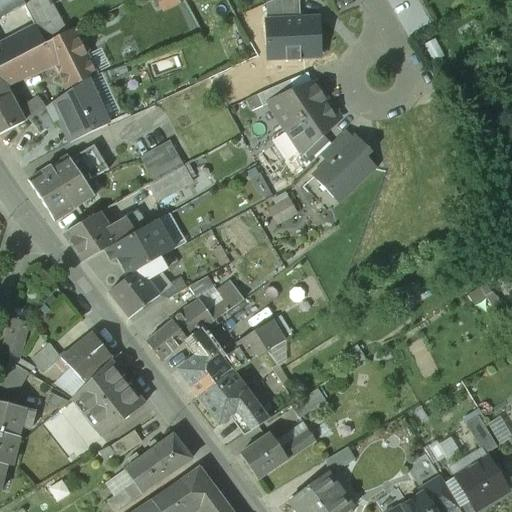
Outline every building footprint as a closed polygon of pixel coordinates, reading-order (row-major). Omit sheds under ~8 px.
[(5,0),(0,0),(0,69),(6,66),(0,53),(0,18),(11,12),(5,0)] [(21,0),(5,0),(11,12),(24,5),(21,0)] [(47,0),(21,0),(24,5),(30,18),(51,7),(47,0)] [(266,21),(299,20),(297,0),(275,0),(272,2),(265,4),(266,21)] [(34,26),(0,44),(0,53),(6,66),(50,44),(67,36),(51,7),(30,18),(34,26)] [(299,20),(266,21),(265,21),(266,42),(269,42),(270,60),(285,60),(285,63),(299,62),(299,59),(314,58),(313,39),(318,39),(317,19),(299,20)] [(78,43),(73,32),(67,36),(50,44),(60,63),(54,66),(67,93),(86,81),(87,80),(95,77),(85,57),(88,55),(88,49),(85,44),(81,42),(78,43)] [(6,66),(0,69),(0,133),(22,122),(26,120),(40,113),(45,109),(38,100),(17,112),(3,86),(54,66),(60,63),(50,44),(6,66)] [(67,93),(50,104),(58,121),(69,144),(107,126),(86,81),(67,93)] [(288,82),(256,96),(262,108),(268,105),(267,105),(293,93),(288,82)] [(293,93),(267,105),(268,105),(284,130),(326,102),(324,99),(325,95),(320,89),(317,88),(314,84),(293,93)] [(326,102),(284,130),(300,155),(301,156),(321,137),(338,120),(336,116),(336,113),(332,106),(329,105),(326,102)] [(58,121),(50,104),(45,109),(40,113),(26,120),(37,134),(58,121)] [(150,107),(113,124),(118,133),(155,118),(150,107)] [(330,145),(319,156),(327,165),(353,140),(344,131),(330,145)] [(321,137),(301,156),(300,155),(296,159),(305,169),(319,156),(330,145),(321,137)] [(327,165),(314,177),(337,202),(372,169),(361,157),(367,152),(354,139),(353,140),(327,165)] [(171,145),(142,161),(154,181),(182,166),(171,145)] [(93,146),(68,160),(66,157),(27,181),(54,222),(92,197),(83,183),(107,170),(93,146)] [(189,165),(148,187),(157,202),(192,183),(190,180),(196,176),(189,165)] [(284,195),(272,202),(275,207),(283,222),(295,215),(284,195)] [(283,222),(275,207),(269,210),(277,225),(283,222)] [(97,216),(63,235),(82,263),(103,251),(127,238),(147,227),(136,210),(105,227),(97,216)] [(147,227),(127,238),(133,248),(114,258),(115,260),(119,261),(123,269),(122,274),(126,279),(138,270),(170,252),(165,243),(169,241),(157,221),(147,227)] [(127,238),(103,251),(110,263),(115,260),(114,258),(133,248),(127,238)] [(170,252),(138,270),(126,279),(107,294),(127,319),(158,296),(146,281),(177,263),(170,252)] [(206,279),(186,290),(191,299),(211,288),(206,279)] [(174,284),(160,292),(166,301),(180,293),(174,284)] [(241,301),(230,285),(216,294),(223,304),(227,310),(241,301)] [(197,303),(167,322),(169,324),(172,321),(186,339),(198,330),(227,310),(223,304),(205,316),(197,303)] [(28,313),(13,309),(0,359),(0,371),(9,375),(15,366),(18,361),(27,325),(25,325),(28,313)] [(169,324),(145,343),(160,363),(182,342),(186,339),(172,321),(169,324)] [(271,324),(234,345),(237,349),(249,364),(285,341),(271,324)] [(221,361),(198,330),(186,339),(182,342),(194,359),(178,372),(197,399),(230,376),(249,364),(237,349),(221,361)] [(61,357),(55,362),(64,373),(70,368),(84,386),(109,362),(111,359),(91,333),(61,357)] [(51,344),(31,359),(41,372),(55,362),(61,357),(51,344)] [(142,405),(109,362),(84,386),(74,396),(103,434),(142,405)] [(33,378),(15,366),(9,375),(7,379),(25,391),(33,378)] [(274,367),(268,371),(273,378),(279,374),(274,367)] [(230,376),(197,399),(218,426),(230,418),(243,437),(265,423),(230,376)] [(256,396),(274,397),(274,388),(257,387),(256,396)] [(36,414),(0,404),(0,434),(16,438),(18,428),(31,432),(36,414)] [(495,449),(477,420),(465,427),(483,456),(495,449)] [(134,432),(108,447),(112,452),(116,458),(140,442),(134,432)] [(308,433),(281,451),(287,461),(314,442),(308,433)] [(16,438),(0,434),(0,464),(5,466),(8,467),(16,438)] [(281,451),(269,435),(239,455),(257,481),(287,461),(281,451)] [(191,460),(172,436),(158,447),(154,441),(147,446),(151,452),(168,476),(191,460)] [(108,447),(98,452),(102,458),(112,452),(108,447)] [(346,449),(326,461),(333,473),(353,461),(346,449)] [(151,452),(139,460),(135,454),(127,460),(131,466),(124,471),(129,478),(141,494),(168,476),(151,452)] [(487,460),(454,480),(472,511),(475,511),(506,493),(487,460)] [(218,495),(199,470),(152,503),(158,511),(193,511),(203,506),(218,495)] [(327,475),(288,502),(295,511),(346,511),(351,509),(327,475)] [(141,494),(129,478),(126,480),(123,477),(118,481),(132,500),(141,494)] [(452,511),(458,509),(439,478),(417,491),(420,497),(422,495),(431,511),(452,511)] [(218,495),(203,506),(205,511),(223,511),(228,509),(218,495)] [(420,497),(396,511),(391,510),(387,511),(431,511),(422,495),(420,497)] [(158,511),(152,503),(139,511),(229,511),(228,509),(223,511),(158,511)]
